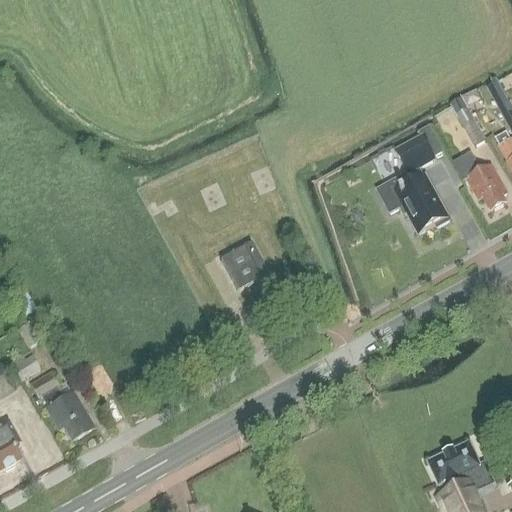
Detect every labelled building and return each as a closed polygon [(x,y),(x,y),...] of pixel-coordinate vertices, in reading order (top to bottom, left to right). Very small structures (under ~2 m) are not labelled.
[(487,92),(497,111),(508,105),(498,86),(487,92)] [(456,117),(462,128),(475,149),(485,143),(466,111),(456,117)] [(511,173),(511,141),(511,142),(507,134),(496,140),(500,148),(499,149),(508,165),(511,173)] [(416,234),(414,236),(415,239),(432,229),(434,233),(452,222),(450,219),(448,221),(425,179),(423,180),(418,171),(434,163),(421,140),(395,154),(407,176),(376,193),(389,216),(403,209),(416,234)] [(463,183),(466,182),(478,203),(482,200),(490,215),(506,206),(502,199),(506,196),(490,167),(480,173),(470,156),(453,166),(463,183)] [(220,262),(237,294),(268,277),(251,245),(220,262)] [(26,295),(11,303),(21,321),(36,312),(26,295)] [(28,351),(40,344),(29,325),(16,333),(28,351)] [(32,360),(13,371),(20,384),(39,373),(32,360)] [(0,400),(16,392),(1,366),(0,366),(0,400)] [(71,445),(93,432),(65,386),(60,388),(52,375),(30,388),(38,402),(41,401),(47,412),(46,412),(58,433),(63,431),(71,445)] [(0,474),(4,472),(5,474),(14,468),(13,467),(19,463),(13,451),(21,446),(8,423),(0,427),(0,474)] [(451,495),(437,501),(442,511),(482,511),(473,492),(491,484),(483,468),(479,469),(469,447),(428,466),(439,490),(446,486),(451,495)] [(511,485),(511,473),(511,472),(502,476),(507,487),(511,485)]
